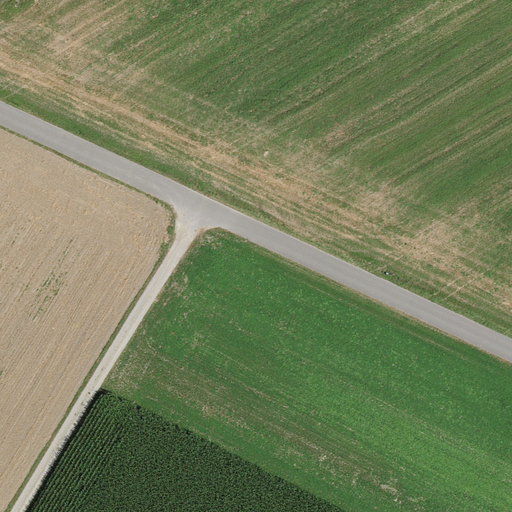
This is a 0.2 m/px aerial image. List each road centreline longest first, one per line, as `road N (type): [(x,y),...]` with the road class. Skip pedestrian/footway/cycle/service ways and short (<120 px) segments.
road 1 (unclassified): [(511,348),(0,113)]
road 2 (track): [(14,511),(200,205)]
